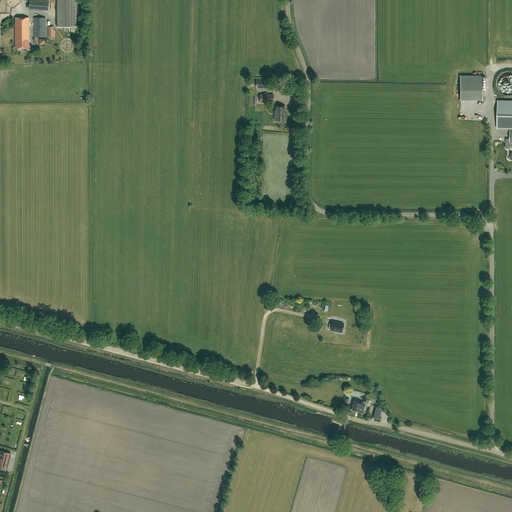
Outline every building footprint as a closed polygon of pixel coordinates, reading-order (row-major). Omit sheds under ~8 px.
[(48,0),(29,0),(29,8),(48,10),(48,0)] [(77,0),(56,0),(57,27),(65,27),(65,31),(70,31),(70,27),(77,27),(77,0)] [(29,48),(29,18),(15,18),(15,48),(29,48)] [(34,37),(45,37),(45,18),(34,18),(34,37)] [(511,72),(510,72),(507,72),(504,73),(501,74),(499,76),(498,79),(497,82),(496,85),(497,88),(498,90),(500,93),(503,94),(506,95),(508,95),(511,95),(511,94),(511,72)] [(482,76),(460,76),(460,100),(482,100),(482,76)] [(257,78),(257,86),(269,87),(270,79),(257,78)] [(511,101),(497,101),(497,129),(510,130),(510,131),(511,130),(511,101)] [(281,121),(281,122),(286,122),(286,117),(285,116),(285,107),(276,107),(276,111),(277,111),(277,115),(274,115),(274,120),(281,121)] [(329,324),(328,329),(331,329),(330,330),(337,331),(337,332),(340,333),(341,332),(342,328),(344,328),(344,325),(343,325),(343,324),(332,321),(332,325),(329,324)] [(345,404),(344,408),(350,410),(350,409),(352,410),(363,413),(365,404),(354,401),(353,407),(351,406),(345,404)] [(376,407),(373,418),(379,419),(382,408),(376,407)] [(8,466),(11,454),(0,451),(0,466),(1,467),(1,464),(8,466)]
